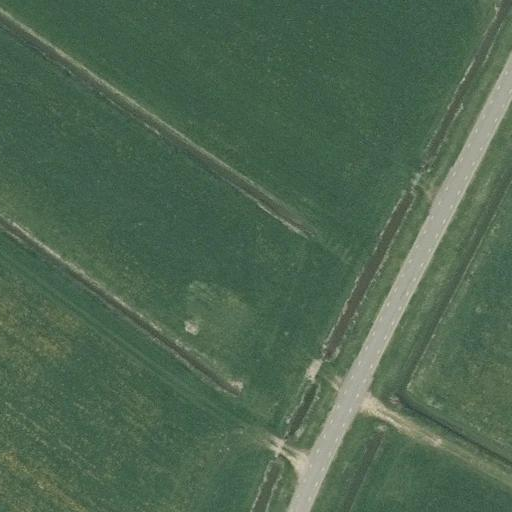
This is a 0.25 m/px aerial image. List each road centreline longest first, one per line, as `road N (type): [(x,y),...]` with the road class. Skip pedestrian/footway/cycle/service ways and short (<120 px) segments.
road 1 (tertiary): [(298,511),(511,78)]
road 2 (track): [(511,483),(350,398)]
